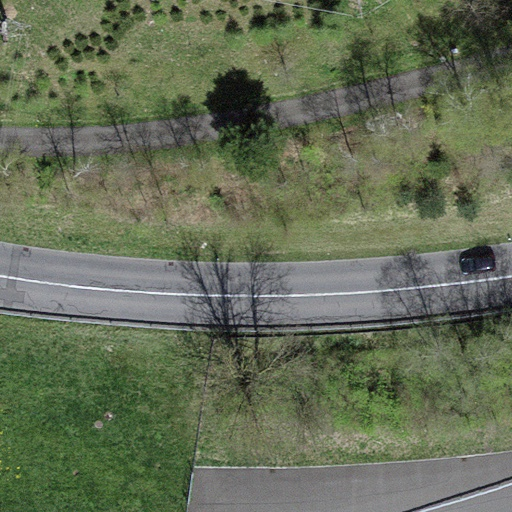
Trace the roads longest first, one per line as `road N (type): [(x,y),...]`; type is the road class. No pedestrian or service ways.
road 1 (unknown): [(0,136),(239,124),(511,54)]
road 2 (tertiary): [(511,280),(242,301),(0,280)]
